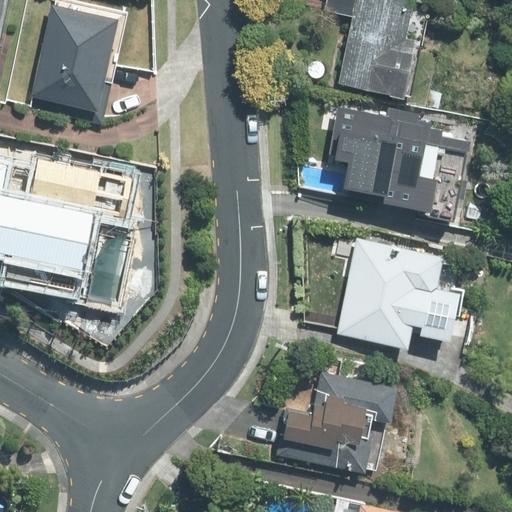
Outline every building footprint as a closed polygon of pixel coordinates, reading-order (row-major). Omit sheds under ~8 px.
[(125,10),(78,0),(48,0),(26,104),(101,120),(125,10)] [(430,3),(416,0),(351,0),(332,83),(406,101),(430,3)] [(416,117),(331,117),(331,89),(301,89),(301,128),(331,128),(331,179),(394,179),(394,151),(416,151),(416,117)] [(0,255),(61,254),(59,164),(0,165),(0,255)] [(437,255),(423,252),(356,238),(335,332),(402,347),(407,325),(415,326),(413,338),(440,344),(451,295),(429,290),(437,255)] [(275,443),(309,447),(337,451),(338,442),(353,444),(356,423),(386,426),(391,383),(318,374),(314,407),(279,403),(275,443)]
